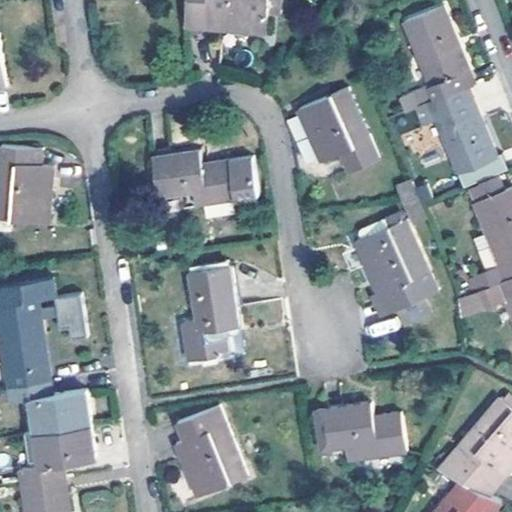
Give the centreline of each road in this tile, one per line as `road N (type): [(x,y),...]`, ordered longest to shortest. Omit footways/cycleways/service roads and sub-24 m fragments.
road 1 (residential): [(88,113),(223,94),(270,111),(306,330)]
road 2 (residential): [(147,511),(88,113)]
